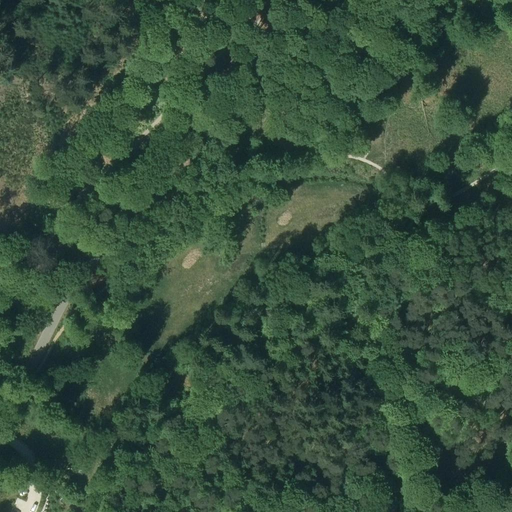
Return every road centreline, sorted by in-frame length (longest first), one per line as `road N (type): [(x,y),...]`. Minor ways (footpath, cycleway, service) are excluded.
road 1 (unclassified): [(0,408),(125,217),(204,126),(342,0)]
road 2 (track): [(283,511),(131,433),(223,324),(301,271)]
road 3 (unknown): [(427,511),(372,368),(301,271)]
road 4 (track): [(390,0),(405,130),(382,176)]
